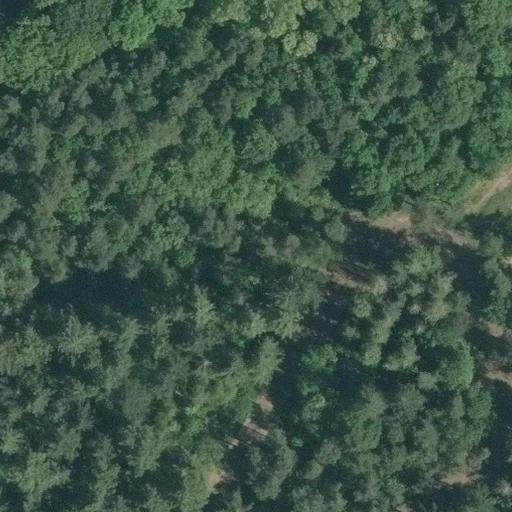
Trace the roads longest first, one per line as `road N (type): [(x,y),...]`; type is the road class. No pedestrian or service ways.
road 1 (track): [(203,511),(365,232),(391,206),(459,212),(489,275),(511,375)]
road 2 (track): [(0,105),(57,99),(161,122),(303,202),(391,206)]
road 3 (track): [(215,150),(368,162),(433,140)]
road 4 (track): [(385,511),(511,437)]
